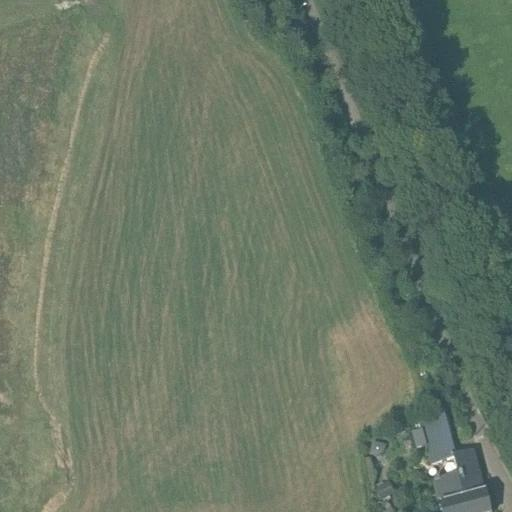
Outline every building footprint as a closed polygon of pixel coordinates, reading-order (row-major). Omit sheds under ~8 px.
[(430,466),(453,460),(453,458),(454,458),(443,415),(419,423),(421,432),(425,449),(430,466)] [(425,449),(421,432),(411,434),(415,452),(425,449)] [(383,447),(370,444),(367,457),(372,458),(382,452),(383,447)] [(453,458),(453,460),(457,476),(433,482),(438,504),(440,511),(486,511),(472,454),(454,459),(454,458),(453,458)] [(375,490),(380,502),(395,495),(389,483),(375,490)]
